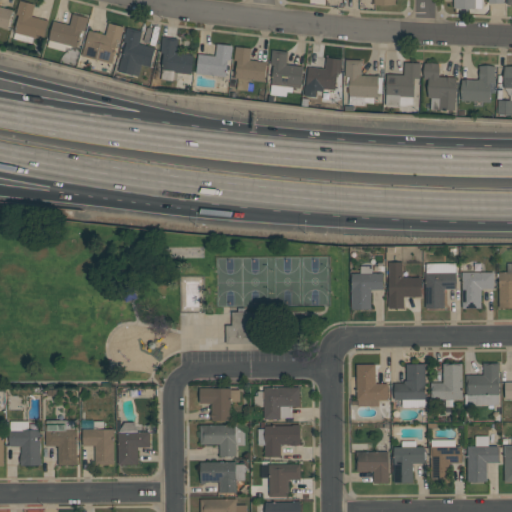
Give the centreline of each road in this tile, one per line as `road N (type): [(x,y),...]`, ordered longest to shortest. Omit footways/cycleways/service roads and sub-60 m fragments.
road 1 (residential): [(344,340),(511,337),(332,510)]
road 2 (residential): [(162,0),(264,19),(511,36)]
road 3 (motorway): [(511,158),(224,144)]
road 4 (motorway): [(227,201),(511,220)]
road 5 (motorway): [(224,144),(0,75)]
road 6 (motorway): [(0,159),(227,201)]
road 7 (motorway): [(0,181),(227,201)]
road 8 (motorway): [(224,144),(0,106)]
road 9 (residential): [(344,340),(331,350),(332,511)]
road 10 (residential): [(0,493),(174,496)]
road 11 (residential): [(177,379),(189,372),(330,370)]
road 12 (residential): [(177,379),(174,511)]
